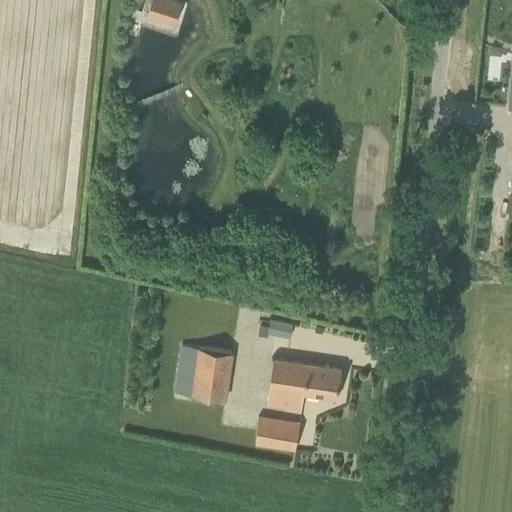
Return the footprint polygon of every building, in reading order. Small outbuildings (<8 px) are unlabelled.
[(180,0),(147,0),(143,14),(175,26),(184,1),(180,0)] [(290,338),(292,323),(270,319),(268,334),(290,338)] [(172,391),(226,399),(233,352),(180,344),(172,391)] [(268,404),(281,407),(301,410),(304,393),(337,398),(341,367),(322,364),(276,356),(268,404)] [(299,422),(259,415),(254,445),(295,451),(299,422)]
